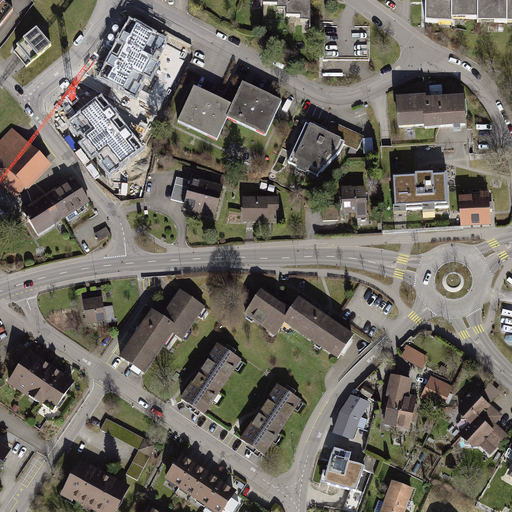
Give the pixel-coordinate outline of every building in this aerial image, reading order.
[(263,0),(264,5),(278,5),(278,9),(287,9),(287,0),(263,0)] [(287,0),(287,9),(287,17),(303,17),(303,22),(311,22),(310,0),(287,0)] [(478,15),(477,0),(425,0),(426,4),(426,20),(451,20),(451,16),(478,15)] [(511,0),(477,0),(478,15),(478,21),(511,20),(511,0)] [(132,19),(101,76),(136,95),(142,84),(140,82),(145,74),(151,77),(159,62),(152,59),(157,50),(160,52),(168,38),(132,19)] [(51,48),(35,30),(16,46),(19,49),(32,64),(51,48)] [(235,104),(229,116),(269,135),(284,101),(263,91),(245,83),(235,104)] [(229,116),(235,104),(219,97),(197,87),(181,121),(219,138),(229,116)] [(427,94),(398,96),(399,126),(425,125),(425,128),(467,126),(466,95),(430,97),(427,97),(427,94)] [(141,147),(99,97),(69,122),(77,132),(79,131),(85,138),(79,142),(90,156),(96,151),(103,158),(99,161),(109,173),(141,147)] [(346,141),(342,150),(355,156),(364,136),(331,121),(326,132),(346,141)] [(346,141),(326,132),(314,127),(306,123),(288,163),(318,177),(341,153),(342,150),(346,141)] [(28,190),(52,166),(13,128),(0,141),(0,183),(14,198),(25,187),(28,190)] [(365,154),(374,153),(373,138),(363,139),(365,154)] [(421,174),(422,206),(423,212),(436,212),(435,205),(447,204),(446,174),(434,175),(434,173),(422,174),(421,174)] [(422,206),(421,174),(419,174),(415,174),(415,176),(392,177),(394,214),(407,213),(406,206),(422,206)] [(46,194),(63,220),(90,203),(73,177),(50,192),(46,194)] [(191,177),(190,181),(185,203),(183,209),(192,212),(215,218),(224,186),(191,177)] [(171,200),(185,203),(190,181),(177,178),(171,200)] [(368,218),(367,187),(353,187),(353,186),(342,187),(342,199),(343,215),(357,214),(357,218),(368,218)] [(462,196),(464,227),(492,225),(491,213),(490,191),(481,192),(481,195),(462,196)] [(63,220),(46,194),(38,199),(36,201),(52,227),(63,220)] [(279,222),(278,197),(242,198),(243,223),(272,222),(279,222)] [(52,227),(36,201),(33,203),(21,210),(37,236),(52,227)] [(322,205),(323,222),(338,221),(337,204),(322,205)] [(0,225),(8,216),(0,208),(0,225)] [(106,228),(95,235),(99,242),(110,236),(106,228)] [(206,309),(179,291),(162,318),(176,327),(172,335),(184,343),(206,309)] [(337,361),(354,337),(299,299),(290,311),(261,292),(244,316),(276,338),(284,325),(337,361)] [(105,322),(100,293),(81,296),(86,325),(105,322)] [(115,321),(115,306),(106,306),(106,321),(115,321)] [(118,360),(144,376),(172,335),(176,327),(162,318),(150,311),(118,360)] [(205,416),(241,362),(216,345),(180,399),(205,416)] [(402,358),(424,368),(430,355),(408,345),(402,358)] [(74,382),(28,354),(8,386),(53,414),(74,382)] [(455,385),(437,374),(424,395),(442,406),(455,385)] [(402,428),(409,395),(412,380),(392,376),(382,423),(402,428)] [(457,421),(465,428),(480,413),(494,426),(502,418),(487,404),(495,396),(480,383),(463,400),(457,421)] [(266,455),(301,401),(276,386),(242,439),(266,455)] [(409,395),(402,428),(413,430),(420,397),(409,395)] [(359,421),(370,404),(351,396),(338,415),(332,434),(352,441),(359,421)] [(507,439),(494,426),(480,413),(465,428),(458,434),(463,448),(476,450),(480,445),(491,455),(507,439)] [(107,420),(101,431),(139,450),(126,475),(138,481),(156,445),(107,420)] [(0,473),(12,452),(0,445),(0,473)] [(349,462),(352,451),(329,445),(318,484),(356,494),(364,466),(349,462)] [(211,511),(221,511),(236,491),(180,455),(164,481),(211,511)] [(90,511),(114,511),(129,486),(78,460),(59,496),(90,511)] [(405,511),(414,490),(392,482),(380,511),(405,511)]
